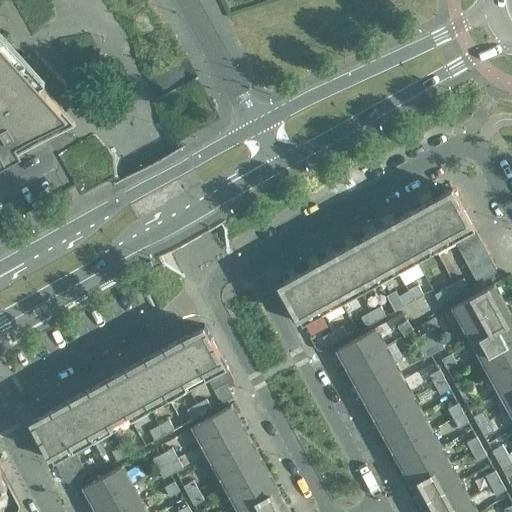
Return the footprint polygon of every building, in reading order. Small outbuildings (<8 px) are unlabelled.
[(0,163),(9,158),(76,121),(0,36),(0,163)] [(475,229),(453,188),(433,199),(455,240),(463,235),(467,233),(475,229)] [(455,240),(433,199),(414,210),(436,250),(455,240)] [(436,250),(414,210),(395,220),(417,261),(436,250)] [(417,261),(395,220),(376,230),(398,271),(417,261)] [(480,237),(475,229),(467,233),(471,242),(480,237)] [(398,271),(376,230),(357,241),(379,281),(398,271)] [(490,276),(485,267),(481,259),(476,250),(471,242),(467,233),(463,235),(468,244),(472,252),(477,261),(486,278),(490,276)] [(468,244),(463,235),(455,240),(459,248),(468,244)] [(484,246),(480,237),(471,242),(476,250),(484,246)] [(379,281),(357,241),(338,251),(360,292),(379,281)] [(472,252),(468,244),(459,248),(464,257),(472,252)] [(489,254),(484,246),(476,250),(481,259),(489,254)] [(360,292),(338,251),(319,262),(341,302),(360,292)] [(477,261),(472,252),(464,257),(469,265),(477,261)] [(494,263),(489,254),(481,259),(485,267),(494,263)] [(486,278),(477,261),(469,265),(478,282),(486,278)] [(341,302),(319,262),(300,272),(322,313),(341,302)] [(496,267),(496,266),(494,263),(485,267),(490,276),(494,274),(495,273),(495,272),(496,271),(496,270),(496,269),(496,268),(496,267)] [(322,313),(300,272),(280,283),(302,324),(322,313)] [(469,287),(464,277),(454,283),(459,293),(469,287)] [(459,293),(454,283),(444,288),(450,298),(459,293)] [(460,326),(504,301),(494,284),(450,308),(460,326)] [(424,294),(418,285),(409,290),(414,300),(424,294)] [(450,298),(444,288),(435,294),(440,303),(450,298)] [(414,300),(409,290),(399,295),(404,305),(414,300)] [(473,340),(511,318),(511,315),(504,301),(460,326),(470,344),(474,342),(473,340)] [(386,315),(380,305),(371,311),(376,321),(386,315)] [(376,321),(371,311),(361,316),(367,326),(376,321)] [(482,357),(511,340),(511,318),(473,340),(474,342),(482,357)] [(413,329),(407,319),(397,326),(404,335),(413,329)] [(227,365),(211,336),(210,336),(204,325),(185,336),(184,336),(207,376),(213,373),(227,365)] [(348,335),(342,325),(333,331),(338,341),(348,335)] [(348,366),(386,345),(376,327),(338,348),(348,366)] [(439,337),(433,328),(424,333),(429,343),(439,337)] [(338,341),(333,331),(323,336),(328,346),(338,341)] [(429,343),(424,333),(414,338),(419,348),(429,343)] [(207,376),(184,336),(165,346),(188,387),(207,376)] [(444,347),(439,337),(429,343),(434,353),(444,347)] [(492,374),(511,362),(511,340),(482,357),(492,374)] [(434,353),(429,343),(419,348),(425,358),(434,353)] [(357,383),(395,362),(386,345),(348,366),(357,383)] [(188,387),(165,346),(147,357),(169,397),(188,387)] [(457,363),(452,354),(451,353),(442,358),(447,368),(457,363)] [(169,397),(147,357),(128,367),(150,408),(169,397)] [(366,399),(404,378),(395,362),(357,383),(366,399)] [(501,391),(511,384),(511,362),(492,374),(488,376),(498,394),(502,392),(501,391)] [(217,380),(223,376),(230,372),(227,365),(213,373),(217,380)] [(150,408),(128,367),(109,377),(131,418),(150,408)] [(445,378),(440,369),(430,374),(435,384),(445,378)] [(233,377),(233,376),(230,372),(223,376),(227,383),(228,386),(231,384),(232,384),(233,383),(233,382),(233,380),(234,380),(234,379),(233,377)] [(220,386),(217,380),(213,373),(207,376),(214,390),(220,386)] [(227,383),(223,376),(217,380),(220,386),(227,383)] [(131,418),(109,377),(90,388),(112,428),(131,418)] [(470,387),(465,377),(455,382),(460,392),(470,387)] [(375,416),(414,395),(404,378),(366,399),(375,416)] [(450,388),(445,378),(435,384),(440,394),(450,388)] [(234,396),(228,386),(227,383),(220,386),(214,390),(221,403),(234,396)] [(510,408),(511,407),(511,384),(501,391),(502,392),(510,408)] [(475,396),(470,387),(460,392),(466,402),(475,396)] [(112,428),(90,388),(71,398),(93,439),(112,428)] [(385,433),(423,412),(414,395),(375,416),(385,433)] [(93,439),(71,398),(52,409),(75,449),(93,439)] [(212,408),(207,398),(197,404),(202,413),(212,408)] [(463,412),(458,402),(448,408),(453,418),(463,412)] [(202,413),(197,404),(187,409),(193,419),(202,413)] [(203,443),(241,422),(232,404),(193,425),(203,443)] [(75,449),(52,409),(32,420),(54,460),(68,453),(75,449)] [(489,420),(483,410),(473,416),(479,426),(489,420)] [(394,450),(432,429),(423,412),(385,433),(394,450)] [(469,422),(463,412),(453,418),(459,427),(469,422)] [(174,429),(169,419),(159,424),(165,434),(174,429)] [(494,430),(489,420),(479,426),(484,435),(494,430)] [(213,460),(251,439),(241,422),(203,443),(213,460)] [(165,434),(159,424),(150,430),(155,440),(165,434)] [(404,467),(442,446),(432,429),(394,450),(404,467)] [(482,446),(477,436),(467,442),(472,451),(482,446)] [(222,477),(260,456),(251,439),(213,460),(222,477)] [(137,450),(131,440),(122,445),(127,455),(137,450)] [(507,454),(502,444),(492,450),(497,459),(507,454)] [(127,455),(122,445),(112,451),(117,460),(127,455)] [(413,484),(451,463),(442,446),(404,467),(413,484)] [(487,456),(482,446),(472,451),(477,461),(487,456)] [(177,457),(172,447),(162,453),(168,463),(177,457)] [(81,461),(75,449),(68,453),(72,459),(75,464),(81,461)] [(65,463),(72,459),(68,453),(54,460),(58,467),(65,463)] [(168,463),(162,453),(153,458),(158,468),(168,463)] [(511,463),(511,462),(507,454),(497,459),(503,469),(511,463)] [(231,493),(269,472),(260,456),(222,477),(231,493)] [(97,467),(92,457),(82,463),(87,473),(97,467)] [(183,467),(177,457),(168,463),(173,472),(183,467)] [(81,476),(75,464),(72,459),(65,463),(70,471),(75,480),(81,476)] [(87,473),(82,463),(81,461),(75,464),(81,476),(87,473)] [(70,471),(65,463),(58,467),(62,475),(70,471)] [(173,472),(168,463),(158,468),(163,478),(173,472)] [(422,501),(460,480),(451,463),(413,484),(422,501)] [(94,503),(132,482),(122,464),(84,485),(94,503)] [(501,479),(495,470),(485,475),(491,485),(501,479)] [(75,480),(70,471),(62,475),(64,478),(65,479),(66,481),(68,481),(69,482),(70,482),(71,481),(72,481),(75,480)] [(240,510),(278,489),(269,472),(231,493),(240,510)] [(199,489),(194,479),(184,485),(189,495),(199,489)] [(506,489),(501,479),(491,485),(496,495),(506,489)] [(428,511),(441,511),(469,496),(460,480),(422,501),(428,511)] [(180,491),(174,481),(165,486),(170,496),(180,491)] [(99,511),(118,511),(142,499),(132,482),(94,503),(99,511)] [(204,499),(199,489),(189,495),(194,504),(204,499)] [(276,511),(288,506),(278,489),(240,510),(241,511),(276,511)] [(478,511),(469,496),(441,511),(478,511)] [(148,511),(142,499),(118,511),(148,511)]
